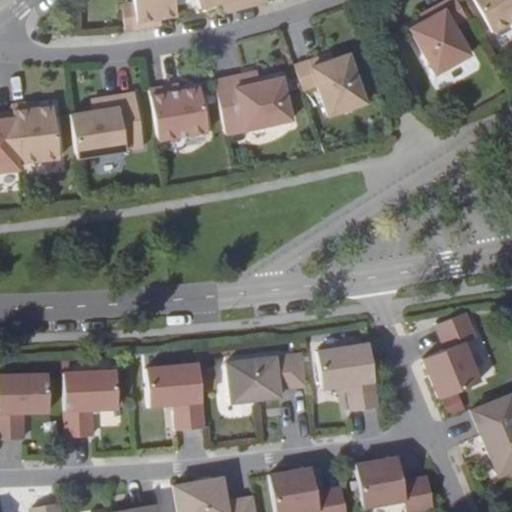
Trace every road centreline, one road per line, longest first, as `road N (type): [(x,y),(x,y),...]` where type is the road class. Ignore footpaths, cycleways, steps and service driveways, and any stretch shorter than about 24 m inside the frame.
road 1 (residential): [(0,468),(144,463),(430,431)]
road 2 (residential): [(333,0),(275,22),(102,56),(35,59),(0,39)]
road 3 (residential): [(449,152),(260,273),(242,293)]
road 4 (residential): [(0,311),(242,293)]
road 5 (residential): [(367,280),(430,431)]
road 6 (residential): [(242,293),(367,280)]
road 7 (residential): [(367,280),(490,257)]
